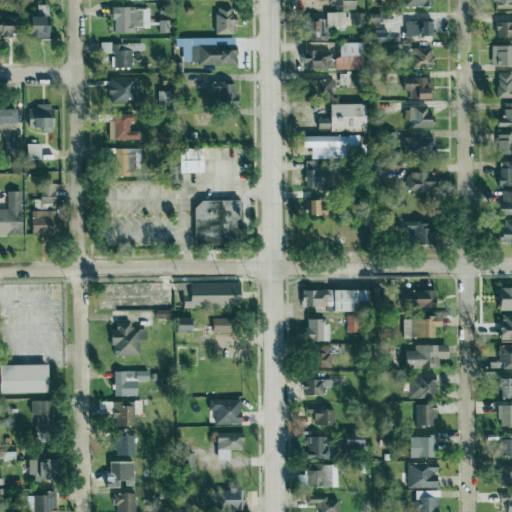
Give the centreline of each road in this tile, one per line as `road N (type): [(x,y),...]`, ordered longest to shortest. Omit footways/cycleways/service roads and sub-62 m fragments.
road 1 (primary): [(267,0),(274,511)]
road 2 (residential): [(462,0),(467,511)]
road 3 (residential): [(76,0),(81,511)]
road 4 (residential): [(271,266),(0,270)]
road 5 (residential): [(271,266),(511,264)]
